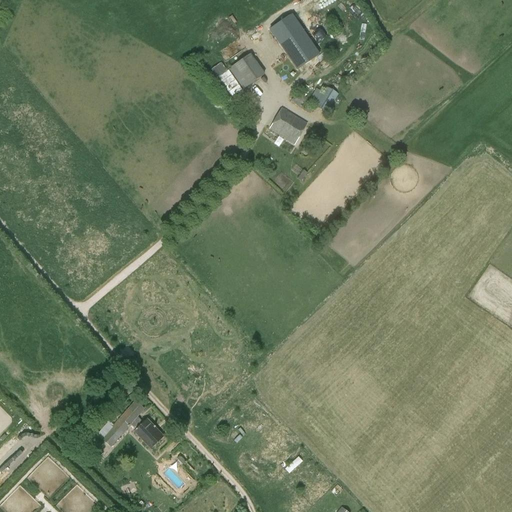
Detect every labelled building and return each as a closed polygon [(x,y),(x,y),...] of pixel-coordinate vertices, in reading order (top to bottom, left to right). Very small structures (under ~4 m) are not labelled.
[(260,33),(288,72),(310,57),(282,17),(260,33)] [(265,75),(250,54),(229,69),(242,90),(265,75)] [(213,68),(219,76),(228,71),(222,62),(213,68)] [(241,91),(228,71),(226,72),(218,77),(232,97),(241,91)] [(325,87),(314,106),(327,114),(338,94),(325,87)] [(297,92),(290,102),(300,109),(307,98),(297,92)] [(308,104),(304,111),(310,114),(314,107),(308,104)] [(269,129),(294,145),(306,125),(282,109),(269,129)] [(306,174),(303,172),(297,180),(300,182),(306,174)] [(163,437),(147,419),(143,423),(137,418),(144,410),(134,401),(111,427),(107,423),(96,436),(111,448),(130,426),(135,430),(133,432),(150,449),(163,437)] [(299,456),(286,468),(290,473),(303,461),(299,456)]
